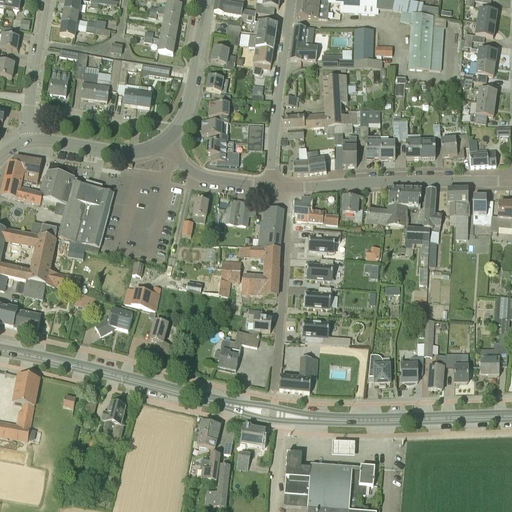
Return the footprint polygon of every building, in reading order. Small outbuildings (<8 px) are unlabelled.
[(6,0),(5,10),(19,13),(21,0),(6,0)] [(66,0),(64,12),(79,15),(81,2),(66,0)] [(216,0),(214,15),(242,20),(243,13),(245,2),(231,0),(230,1),(226,0),(225,0),(216,0)] [(255,15),(256,15),(270,17),(271,10),(278,11),(280,0),(263,0),(263,7),(256,6),(255,15)] [(327,22),(328,14),(329,5),(328,0),(298,0),(296,19),(318,21),(327,22)] [(376,0),(340,0),(340,15),(376,17),(376,11),(376,0)] [(376,0),(376,11),(392,13),(412,16),(433,20),(438,21),(439,10),(422,7),(423,5),(396,0),(376,0)] [(165,17),(180,20),(182,7),(167,5),(166,10),(158,9),(158,11),(150,9),(149,15),(157,16),(165,17)] [(62,24),(77,27),(77,22),(79,15),(64,12),(62,24)] [(477,25),(495,27),(497,14),(479,12),(477,25)] [(243,13),(242,20),(241,23),(254,25),(256,15),(255,15),(243,13)] [(432,30),(433,20),(412,16),(408,71),(429,73),(430,66),(430,60),(431,54),(431,48),(431,42),(432,36),(432,30)] [(162,29),(177,32),(180,20),(165,17),(162,29)] [(432,30),(444,31),(445,31),(446,22),(433,20),(432,30)] [(88,23),(87,29),(94,30),(102,32),(105,32),(106,24),(96,22),(95,25),(88,23)] [(60,37),(75,40),(76,32),(77,27),(62,24),(60,37)] [(228,32),(240,34),(241,26),(229,24),(228,32)] [(273,53),(275,41),(277,27),(276,27),(276,25),(266,24),(266,25),(259,24),(259,25),(256,24),(255,32),(258,32),(257,38),(249,37),(248,49),(255,50),(273,53)] [(475,38),(493,40),(495,27),(477,25),(475,38)] [(2,29),(0,37),(15,39),(16,32),(2,29)] [(94,30),(87,29),(86,34),(93,35),(93,36),(101,37),(102,32),(94,30)] [(160,42),(175,45),(177,32),(162,29),(160,42)] [(305,30),(295,29),(290,63),(315,63),(317,50),(303,48),(304,40),(305,30)] [(354,62),(372,63),(373,32),(355,32),(354,62)] [(0,45),(0,47),(0,50),(1,51),(18,54),(18,53),(17,53),(19,40),(15,39),(0,37),(0,36),(0,45)] [(173,57),(175,45),(160,42),(158,54),(173,57)] [(112,47),(111,55),(121,56),(122,48),(112,47)] [(376,48),(376,58),(392,59),(393,49),(376,48)] [(229,53),(214,50),(211,64),(223,66),(222,71),(233,73),(234,68),(233,68),(236,59),(228,57),(229,53)] [(253,65),(253,70),(252,76),(261,77),(262,71),(270,72),(273,53),(255,50),(255,53),(254,55),(253,65)] [(477,64),(495,67),(497,54),(479,51),(477,64)] [(78,55),(61,52),(59,59),(77,62),(78,55)] [(81,102),(94,104),(96,90),(97,84),(97,83),(98,78),(85,76),(88,57),(78,55),(77,62),(75,81),(80,81),(84,82),(81,102)] [(322,61),(322,70),(354,70),(354,62),(322,61)] [(15,66),(0,62),(0,78),(12,80),(15,66)] [(121,63),(114,62),(111,85),(110,85),(109,92),(117,93),(118,87),(121,63)] [(382,63),(372,63),(354,62),(354,70),(354,71),(382,71),(382,63)] [(118,87),(126,88),(126,87),(127,74),(136,76),(137,71),(142,72),(143,66),(121,63),(118,87)] [(475,77),(493,80),(495,67),(477,64),(475,77)] [(143,66),(142,72),(142,76),(168,81),(169,76),(170,71),(143,66)] [(50,98),(66,100),(68,85),(62,84),(63,78),(53,77),(52,83),(50,98)] [(208,79),(206,93),(221,95),(220,102),(230,102),(230,96),(226,95),(228,82),(208,79)] [(334,129),(352,128),(360,127),(360,114),(348,114),(348,118),(341,118),(340,106),(347,106),(345,79),(323,79),(324,98),(325,98),(326,119),(327,119),(328,130),(334,129)] [(96,90),(94,104),(107,105),(109,92),(110,85),(97,83),(97,84),(96,90)] [(403,98),(404,88),(395,87),(395,97),(403,98)] [(150,111),(152,98),(147,97),(148,90),(139,88),(139,89),(139,95),(137,109),(150,111)] [(477,104),(495,107),(497,94),(479,92),(477,104)] [(137,109),(139,95),(126,93),(124,108),(137,109)] [(284,98),(283,108),(297,110),(298,100),(284,98)] [(475,118),(493,120),(495,107),(477,104),(475,118)] [(215,125),(228,126),(229,106),(210,105),(209,118),(215,119),(215,125)] [(379,113),(360,113),(360,127),(360,129),(368,129),(368,126),(379,126),(379,113)] [(281,121),(281,122),(281,132),(311,130),(312,131),(324,130),(328,130),(327,119),(326,119),(282,121),(281,121)] [(380,144),(380,162),(395,162),(395,141),(400,141),(400,123),(393,123),(393,144),(380,144)] [(400,123),(400,141),(405,141),(406,161),(420,161),(420,143),(420,137),(408,137),(408,123),(400,123)] [(214,144),(227,145),(227,144),(227,138),(221,137),(221,126),(228,126),(215,125),(202,124),(202,137),(214,138),(214,144)] [(342,169),(356,169),(356,139),(349,139),(349,143),(343,143),(343,135),(352,134),(352,128),(334,129),(334,139),(335,147),(342,147),(342,169)] [(334,129),(328,130),(324,130),(324,136),(327,135),(327,139),(334,139),(334,129)] [(368,144),(368,129),(360,129),(360,148),(365,148),(366,162),(380,162),(380,144),(368,144)] [(287,133),(288,141),(304,140),(304,132),(287,133)] [(457,161),(464,160),(463,150),(469,149),(467,137),(455,138),(455,140),(440,142),(442,160),(456,158),(457,161)] [(247,153),(252,153),(262,154),(263,140),(247,139),(247,153)] [(233,164),(233,154),(234,145),(227,144),(227,145),(214,144),(208,143),(207,156),(213,157),(213,163),(233,164)] [(420,143),(420,161),(435,161),(435,143),(420,143)] [(293,171),(293,178),(309,177),(309,178),(310,177),(308,168),(307,163),(307,164),(306,155),(307,155),(306,151),(299,152),(299,164),(293,165),(293,164),(290,164),(290,171),(293,171)] [(469,154),(470,171),(496,169),(495,154),(486,154),(486,153),(469,154)] [(310,177),(326,175),(323,155),(315,156),(314,154),(307,155),(306,155),(307,164),(307,163),(308,168),(310,177)] [(4,183),(21,187),(22,182),(23,182),(28,162),(14,159),(13,166),(8,165),(4,183)] [(37,185),(38,180),(41,166),(28,162),(23,182),(37,185)] [(42,197),(42,200),(66,207),(73,185),(80,187),(81,182),(47,173),(45,181),(42,180),(39,196),(42,197)] [(4,183),(1,197),(26,204),(40,207),(42,200),(42,197),(39,196),(29,193),(20,191),(21,187),(4,183)] [(92,190),(80,187),(73,185),(66,207),(59,232),(56,242),(86,247),(85,254),(98,257),(114,196),(92,190)] [(389,191),(388,208),(407,208),(407,192),(389,191)] [(467,242),(468,191),(447,192),(447,206),(450,206),(449,227),(455,227),(455,241),(467,242)] [(407,192),(407,208),(407,209),(419,210),(419,203),(421,202),(421,192),(407,192)] [(435,192),(427,192),(425,214),(424,230),(429,231),(432,232),(433,227),(440,228),(442,217),(434,216),(435,192)] [(473,227),(491,227),(492,227),(493,220),(492,220),(492,212),(486,212),(486,200),(485,199),(473,198),(473,227)] [(301,207),(297,207),(295,206),(294,213),(294,217),(297,217),(297,224),(317,226),(338,227),(338,218),(323,216),(323,215),(309,214),(311,200),(302,199),(301,207)] [(357,201),(344,200),(343,215),(355,216),(355,222),(362,222),(363,213),(357,212),(357,201)] [(206,220),(208,204),(196,202),(192,224),(204,226),(205,220),(206,220)] [(236,204),(228,203),(227,213),(224,213),(222,224),(225,225),(225,226),(247,229),(250,207),(241,205),(241,203),(237,203),(236,204)] [(493,220),(492,227),(491,227),(490,234),(498,235),(498,230),(511,231),(511,229),(511,205),(499,205),(498,212),(497,212),(497,214),(498,214),(498,220),(493,220)] [(388,213),(369,211),(368,222),(387,224),(387,227),(399,228),(400,214),(407,215),(407,209),(407,208),(388,208),(388,213)] [(259,250),(279,251),(283,213),(265,210),(263,220),(267,221),(266,225),(261,225),(259,250)] [(191,240),(193,226),(184,225),(182,238),(191,240)] [(43,227),(40,239),(56,242),(58,230),(43,227)] [(56,242),(40,239),(6,232),(0,230),(0,277),(8,280),(26,284),(46,288),(54,290),(54,288),(78,293),(81,281),(57,276),(60,260),(60,259),(83,263),(85,254),(86,247),(56,242)] [(421,250),(421,259),(424,259),(423,270),(420,270),(419,290),(427,290),(428,271),(429,244),(429,232),(406,230),(406,243),(422,244),(421,250)] [(342,234),(314,232),(314,239),(311,239),(311,244),(309,244),(309,248),(310,249),(310,253),(319,254),(319,255),(328,256),(328,254),(336,255),(336,243),(342,244),(342,234)] [(369,248),(368,261),(381,262),(381,249),(369,248)] [(241,297),(277,298),(278,272),(280,251),(279,251),(259,250),(240,250),(240,259),(251,259),(266,260),(264,280),(243,278),(241,297)] [(322,268),(312,268),(310,268),(310,271),(308,271),(308,279),(309,279),(309,282),(318,283),(318,284),(326,285),(326,283),(334,283),(334,278),(343,278),(344,263),(322,262),(322,268)] [(132,278),(141,280),(143,267),(135,265),(132,278)] [(223,268),(222,278),(219,298),(228,299),(230,284),(239,285),(240,279),(240,269),(223,268)] [(210,296),(219,298),(222,278),(213,276),(212,283),(210,296)] [(0,292),(5,294),(8,280),(0,277),(0,326),(13,330),(17,312),(0,308),(0,292)] [(43,302),(46,288),(26,284),(24,298),(43,302)] [(202,287),(188,284),(186,293),(201,295),(202,287)] [(15,295),(22,296),(24,286),(17,285),(15,295)] [(386,297),(401,296),(401,288),(386,289),(386,297)] [(320,297),(310,297),(308,297),(308,300),(307,300),(306,307),(308,308),(308,311),(316,311),(316,313),(325,313),(325,312),(332,312),(333,306),(341,307),(342,292),(320,290),(320,297)] [(101,299),(102,294),(97,293),(97,292),(91,291),(89,298),(96,299),(96,298),(101,299)] [(146,295),(135,292),(133,302),(127,301),(127,302),(126,302),(125,307),(142,311),(146,295)] [(146,295),(142,311),(155,314),(159,297),(146,295)] [(93,306),(94,300),(77,296),(74,308),(88,311),(90,305),(93,306)] [(499,378),(499,361),(499,353),(508,353),(509,337),(510,322),(509,322),(511,301),(497,300),(495,327),(502,328),(501,336),(500,336),(499,346),(494,346),(494,352),(480,352),(480,361),(480,378),(499,378)] [(110,320),(103,324),(95,329),(101,339),(116,331),(128,334),(133,317),(113,311),(110,320)] [(41,318),(17,312),(13,330),(37,335),(41,318)] [(262,321),(262,315),(249,313),(248,324),(254,325),(253,333),(270,335),(272,322),(262,321)] [(157,353),(172,358),(175,348),(163,345),(168,327),(155,323),(150,342),(160,345),(157,353)] [(309,339),(308,345),(336,347),(337,337),(331,337),(332,326),(325,325),(325,324),(316,323),(316,325),(307,324),(306,329),(305,329),(304,334),(306,334),(306,338),(309,339)] [(432,360),(434,329),(434,323),(426,323),(425,329),(424,359),(432,360)] [(222,353),(218,370),(218,371),(218,370),(235,374),(241,347),(257,351),(260,339),(237,334),(235,345),(223,342),(223,343),(222,345),(221,349),(221,351),(221,352),(222,353)] [(369,374),(374,374),(374,386),(379,386),(379,389),(385,389),(385,386),(390,386),(389,367),(383,367),(383,364),(382,363),(382,361),(381,360),(379,359),(378,358),(376,357),(373,357),(370,357),(369,374)] [(454,386),(467,386),(467,378),(468,378),(468,369),(461,369),(461,357),(446,357),(445,369),(454,369),(454,386)] [(417,375),(423,374),(423,359),(414,359),(412,359),(410,360),(409,362),(408,363),(407,365),(407,367),(401,367),(402,386),(405,386),(405,387),(406,387),(408,388),(409,388),(411,388),(412,387),(414,387),(413,385),(417,385),(417,375)] [(280,379),(279,393),(309,396),(311,382),(310,382),(311,361),(301,360),(300,381),(280,379)] [(430,368),(429,376),(428,392),(441,393),(443,377),(442,377),(443,369),(430,368)] [(0,438),(28,443),(30,431),(29,431),(33,409),(34,409),(39,381),(18,377),(13,405),(23,407),(22,415),(20,414),(17,429),(0,425),(0,438)] [(76,400),(65,398),(63,409),(74,411),(76,400)] [(118,439),(125,411),(124,410),(124,408),(118,407),(118,409),(110,407),(108,417),(104,416),(102,424),(105,425),(102,438),(111,440),(111,438),(118,439)] [(212,452),(214,452),(216,445),(220,428),(201,424),(199,434),(195,433),(193,443),(197,444),(197,448),(199,449),(198,457),(212,452)] [(250,429),(250,428),(246,428),(244,429),(243,429),(240,445),(263,449),(265,433),(253,431),(251,431),(251,430),(250,429)] [(226,446),(232,448),(235,435),(228,434),(226,446)] [(95,456),(98,444),(89,442),(86,454),(95,456)] [(354,443),(332,443),(332,446),(332,453),(331,457),(354,458),(354,454),(354,447),(354,443)] [(230,458),(232,448),(226,446),(224,457),(230,458)] [(248,466),(250,456),(239,454),(237,464),(248,466)] [(310,471),(300,470),(301,456),(290,456),(290,455),(287,455),(287,456),(286,468),(286,475),(286,476),(283,508),(297,509),(308,510),(336,511),(356,511),(357,497),(360,473),(351,472),(310,469),(310,471)] [(201,482),(208,483),(215,484),(219,457),(212,456),(211,463),(201,461),(200,471),(202,471),(201,482)] [(217,495),(216,495),(215,509),(216,509),(215,511),(224,511),(229,470),(220,468),(217,495)] [(360,468),(360,473),(357,497),(365,498),(366,488),(372,489),(375,469),(360,468)] [(208,494),(206,508),(215,509),(216,495),(208,494)]
